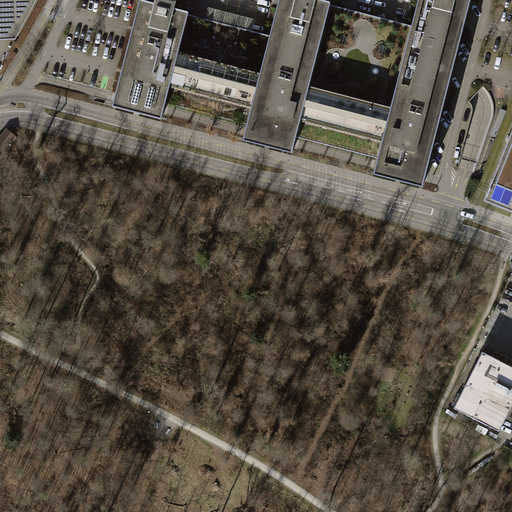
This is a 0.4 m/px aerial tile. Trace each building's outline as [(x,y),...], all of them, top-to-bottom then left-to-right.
[(0,0),(0,42),(17,41),(39,0),(0,0)] [(138,0),(111,106),(160,119),(169,85),(178,51),(188,13),(173,9),(175,2),(168,0),(153,0),(153,4),(138,0)] [(251,106),(242,141),(292,153),(301,120),(309,86),(331,4),(317,0),(279,0),(260,72),(251,106)] [(382,141),(373,174),(422,187),(429,160),(470,6),(471,0),(418,0),(391,107),(382,141)] [(251,106),(260,72),(178,51),(169,85),(251,106)] [(391,107),(309,86),(301,120),(382,141),(391,107)] [(6,129),(0,136),(0,148),(3,151),(15,136),(6,129)] [(511,130),(484,201),(511,211),(511,130)] [(511,360),(485,346),(483,349),(511,364),(511,360)] [(452,406),(496,428),(511,397),(511,364),(483,349),(482,349),(452,406)]
